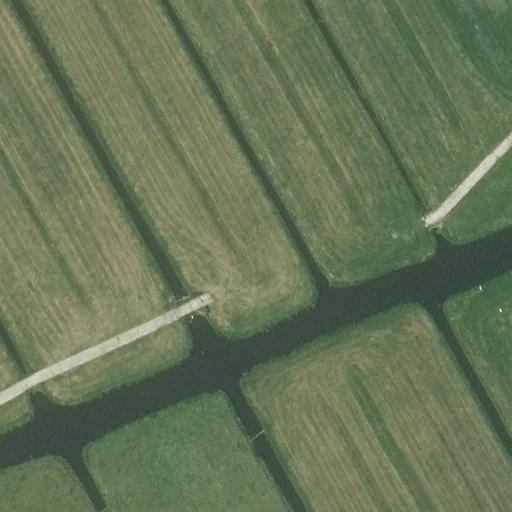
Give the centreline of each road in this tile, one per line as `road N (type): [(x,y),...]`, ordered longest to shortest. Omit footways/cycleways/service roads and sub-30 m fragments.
road 1 (track): [(0,399),(208,298)]
road 2 (track): [(511,140),(426,224)]
